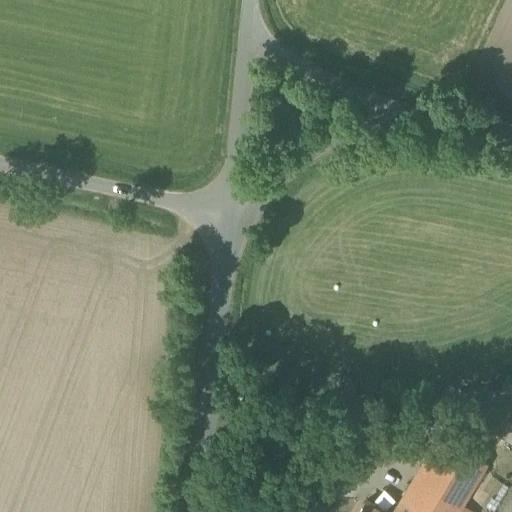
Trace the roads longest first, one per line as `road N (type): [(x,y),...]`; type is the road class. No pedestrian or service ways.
road 1 (unclassified): [(199,511),(229,214)]
road 2 (unclassified): [(0,165),(229,214)]
road 3 (unclassified): [(229,214),(299,160),(384,121)]
road 4 (unclassified): [(229,214),(246,43)]
road 5 (unclassified): [(384,121),(368,103),(246,43)]
road 6 (unclassified): [(384,121),(511,133)]
